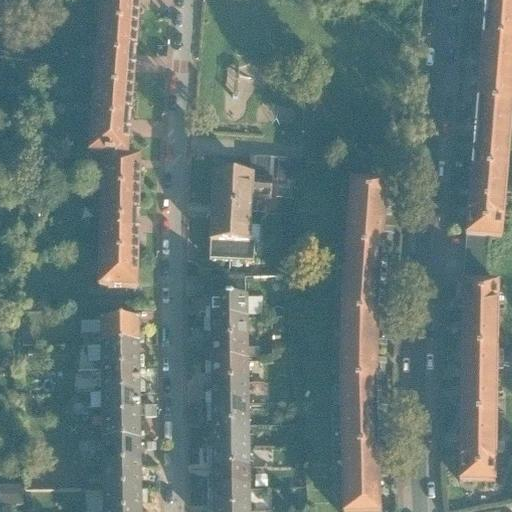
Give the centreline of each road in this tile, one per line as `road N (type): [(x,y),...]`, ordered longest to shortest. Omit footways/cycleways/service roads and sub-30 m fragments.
road 1 (residential): [(420,511),(418,349),(443,0)]
road 2 (residential): [(186,0),(174,150),(176,511)]
